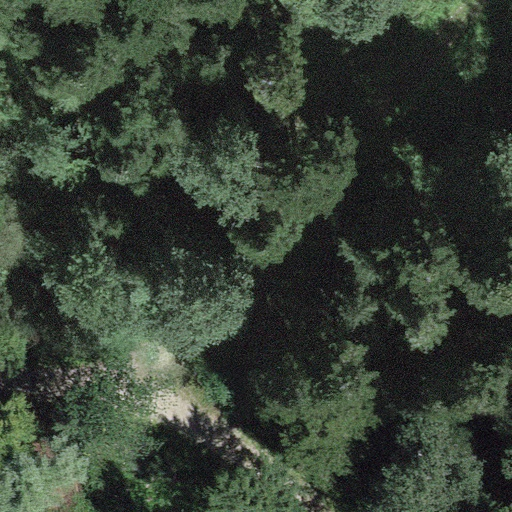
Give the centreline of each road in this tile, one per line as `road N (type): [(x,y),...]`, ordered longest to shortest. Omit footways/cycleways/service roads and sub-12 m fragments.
road 1 (track): [(142,369),(469,0)]
road 2 (track): [(292,511),(142,369)]
road 3 (track): [(0,379),(68,381),(142,369)]
